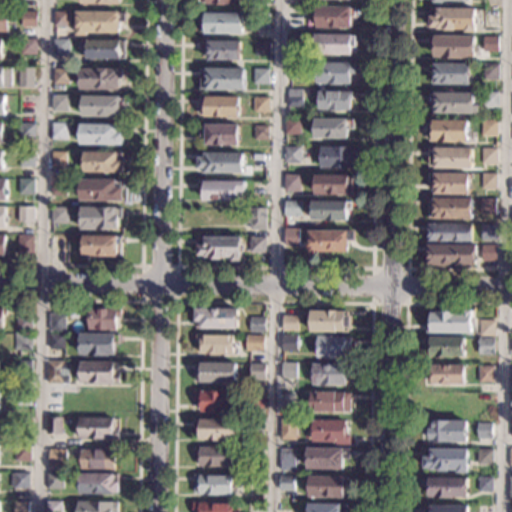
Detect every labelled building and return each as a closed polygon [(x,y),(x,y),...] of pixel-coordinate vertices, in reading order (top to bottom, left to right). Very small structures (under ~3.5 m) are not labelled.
[(303,8),(302,28),(286,28),(286,7),(303,8)] [(356,19),(350,19),(350,28),(315,28),(315,7),(356,8),(356,19)] [(475,18),(478,18),(478,24),(475,24),(475,33),(464,32),(464,30),(436,30),(436,28),(429,28),(430,8),(475,9),(475,18)] [(498,32),(481,32),(481,9),(498,9),(498,32)] [(10,32),(0,32),(0,11),(10,12),(10,32)] [(126,23),(118,23),(118,34),(87,33),(87,35),(75,35),(75,11),(126,12),(126,23)] [(37,27),(21,27),(21,12),(37,12),(37,27)] [(68,27),(53,27),(54,12),(69,12),(68,27)] [(269,30),(253,30),(253,14),(269,14),(269,30)] [(242,34),(201,34),(201,15),(242,15),(242,34)] [(301,50),(286,50),(286,34),(302,34),(301,50)] [(355,49),(350,49),(350,56),(314,55),(315,35),(355,36),(355,49)] [(479,37),(479,52),(474,52),(474,58),(463,58),(463,61),(440,60),(440,58),(432,58),(433,35),(479,37)] [(498,37),(498,53),(483,52),(483,37),(498,37)] [(37,39),(36,55),(21,55),(21,38),(37,39)] [(69,40),(68,56),(53,55),(53,39),(69,40)] [(125,60),(86,59),(86,54),(79,54),(79,41),(126,42),(125,60)] [(240,60),(207,60),(207,51),(200,51),(200,41),(240,42),(240,60)] [(268,56),(253,56),(254,41),(269,41),(268,56)] [(302,62),(301,79),(285,78),(285,62),(302,62)] [(354,74),(349,74),(349,85),(315,84),(315,63),(354,64),(354,74)] [(470,85),(433,85),(434,64),(470,64),(470,85)] [(498,80),(482,80),(482,65),(499,65),(498,80)] [(10,87),(0,86),(0,67),(11,68),(10,87)] [(34,88),(18,88),(18,67),(34,67),(34,88)] [(69,69),(68,85),(53,85),(53,68),(69,69)] [(125,70),(125,79),(118,79),(118,91),(79,90),(80,69),(125,70)] [(244,91),(199,91),(199,69),(244,69),(244,91)] [(268,85),(252,85),(253,69),(268,69),(268,85)] [(351,100),(350,99),(349,110),(317,110),(317,92),(352,92),(351,100)] [(499,93),(498,109),(482,109),(482,92),(499,93)] [(473,104),(478,104),(478,113),(474,113),(474,114),(434,114),(434,103),(429,103),(429,94),(474,94),(473,104)] [(68,96),(68,111),(52,111),(52,96),(68,96)] [(124,107),(119,107),(119,118),(81,117),(81,96),(124,97),(124,107)] [(238,118),(199,118),(199,97),(238,97),(238,118)] [(302,97),(302,107),(286,107),(286,97),(302,97)] [(268,113),(253,113),(253,98),(268,98),(268,113)] [(300,135),(284,135),(284,119),(299,119),(300,119),(300,135)] [(353,130),(346,129),(346,139),(314,138),(315,120),(354,120),(353,130)] [(497,120),(496,137),(481,137),(481,120),(497,120)] [(469,122),(469,131),(471,131),(471,136),(468,136),(468,143),(427,142),(428,121),(469,122)] [(35,139),(18,139),(19,124),(22,124),(36,124),(35,139)] [(67,140),(51,139),(51,124),(68,124),(67,140)] [(123,125),(122,145),(79,144),(79,124),(123,125)] [(238,146),(204,146),(204,136),(199,136),(199,126),(238,126),(238,146)] [(268,127),(268,141),(253,141),(253,126),(268,127)] [(300,164),(283,163),(284,147),(300,147),(300,164)] [(359,148),(358,157),(353,157),(353,169),(319,168),(320,147),(359,148)] [(472,169),(427,169),(427,149),(471,149),(472,149),(472,169)] [(497,149),(497,164),(481,164),(481,149),(497,149)] [(35,167),(19,167),(19,151),(22,151),(35,152),(35,167)] [(66,167),(52,167),(52,152),(66,152),(66,167)] [(123,173),(83,172),(83,152),(123,152),(123,173)] [(267,169),(252,168),(252,153),(267,153),(267,169)] [(243,173),(204,173),(204,169),(198,169),(198,157),(204,157),(204,154),(243,155),(243,173)] [(469,195),(433,194),(434,183),(428,183),(428,174),(469,174),(469,195)] [(497,174),(496,189),(481,189),(481,174),(497,174)] [(299,193),(284,192),(284,175),(299,175),(299,193)] [(351,195),(314,194),(315,175),(321,175),(352,176),(351,195)] [(8,178),(0,177),(0,199),(7,200),(8,178)] [(34,195),(18,195),(19,179),(35,179),(34,195)] [(67,180),(67,196),(51,196),(51,180),(67,180)] [(122,201),(80,201),(80,180),(122,180),(122,201)] [(244,192),(238,192),(238,201),(203,201),(203,192),(198,192),(199,181),(244,181),(244,192)] [(267,182),(266,196),(251,196),(251,181),(267,182)] [(472,198),(472,208),(475,208),(474,215),(472,215),(472,220),(426,219),(427,197),(472,198)] [(496,199),(495,215),(480,215),(480,198),(496,199)] [(301,216),(284,216),(284,201),(301,201),(301,216)] [(352,211),(347,211),(347,220),(311,220),(312,201),(352,202),(352,211)] [(0,227),(7,227),(8,205),(0,204),(0,227)] [(34,223),(18,223),(18,207),(34,207),(34,223)] [(67,208),(67,224),(51,223),(51,208),(67,208)] [(122,219),(118,219),(118,230),(80,229),(80,208),(122,208),(122,219)] [(266,231),(250,230),(250,224),(245,224),(246,208),(266,209),(266,231)] [(473,243),(426,242),(426,223),(473,224),(473,243)] [(496,225),(496,241),(481,240),(481,225),(496,225)] [(297,247),(283,247),(283,226),(297,226),(297,247)] [(354,241),(347,241),(347,252),(317,252),(317,255),(307,255),(308,231),(354,231),(354,241)] [(34,256),(18,256),(18,235),(34,235),(34,256)] [(66,236),(65,251),(50,251),(51,236),(66,236)] [(122,257),(83,256),(83,236),(122,236),(122,257)] [(266,238),(265,253),(249,253),(249,237),(266,238)] [(240,261),(230,261),(230,258),(204,258),(204,256),(197,256),(198,238),(241,238),(240,261)] [(476,267),(426,266),(426,243),(476,245),(476,267)] [(496,246),(495,261),(480,261),(481,245),(496,246)] [(122,318),(117,318),(117,332),(88,331),(88,309),(108,310),(108,306),(122,307),(122,318)] [(237,335),(231,335),(231,330),(194,330),(195,308),(237,309),(237,335)] [(472,317),(474,317),(474,323),(471,323),(471,335),(426,334),(427,323),(424,323),(425,313),(463,314),(463,310),(472,310),(472,317)] [(346,316),(352,316),(352,330),(346,330),(346,334),(311,333),(311,311),(346,311),(346,316)] [(66,332),(49,331),(50,314),(53,314),(66,314),(66,332)] [(298,332),(282,331),(282,315),(296,315),(299,315),(298,332)] [(32,332),(17,332),(17,316),(32,316),(32,332)] [(265,333),(249,333),(249,317),(265,317),(265,333)] [(495,336),(479,336),(479,320),(495,320),(495,336)] [(32,334),(32,351),(14,351),(14,333),(32,334)] [(65,334),(65,350),(49,350),(49,333),(65,334)] [(121,345),(116,345),(115,356),(110,356),(110,357),(88,356),(88,355),(79,355),(80,333),(121,334),(121,345)] [(233,355),(200,354),(200,343),(195,343),(195,335),(234,335),(233,355)] [(338,338),(351,338),(351,350),(346,350),(346,359),(315,358),(315,351),(313,351),(314,339),(317,339),(317,335),(338,336),(338,338)] [(264,351),(246,351),(246,336),(264,336),(264,351)] [(297,351),(282,351),(282,336),(297,336),(297,351)] [(464,339),(464,345),(466,345),(466,352),(464,351),(463,358),(426,357),(426,338),(464,339)] [(494,356),(477,356),(478,338),(495,338),(494,356)] [(32,376),(16,376),(16,361),(32,361),(32,376)] [(69,384),(48,384),(48,361),(69,361),(69,384)] [(114,372),(121,372),(120,383),(114,383),(114,384),(79,384),(79,381),(75,380),(75,373),(79,373),(80,362),(114,362),(114,372)] [(236,383),(194,382),(195,363),(236,364),(236,383)] [(296,379),(281,379),(281,363),(297,363),(296,379)] [(265,380),(249,380),(249,364),(266,364),(265,380)] [(350,376),(346,376),(346,386),(312,385),(312,364),(350,364),(350,376)] [(464,385),(430,384),(430,373),(425,373),(426,365),(464,366),(464,385)] [(493,383),(478,383),(478,366),(493,366),(493,383)] [(31,406),(17,405),(17,390),(31,390),(31,406)] [(235,413),(198,412),(199,402),(193,401),(194,390),(235,391),(235,413)] [(294,406),(281,406),(281,391),(294,391),(294,406)] [(350,413),(310,413),(310,392),(350,393),(350,413)] [(263,408),(247,408),(248,393),(263,393),(263,408)] [(466,415),(430,415),(430,403),(424,403),(424,394),(466,395),(466,415)] [(31,417),(31,425),(19,424),(19,416),(31,417)] [(62,434),(47,435),(47,417),(62,417),(62,434)] [(115,429),(119,429),(119,440),(78,439),(79,418),(115,419),(115,429)] [(236,440),(222,440),(222,442),(208,442),(208,439),(199,439),(199,431),(194,431),(194,418),(236,418),(236,440)] [(295,440),(280,440),(280,419),(281,419),(296,419),(295,440)] [(262,435),(248,435),(248,420),(263,420),(262,435)] [(346,435),(349,435),(349,445),(336,444),(336,443),(311,443),(312,420),(346,421),(346,435)] [(466,431),(468,431),(468,437),(466,437),(466,443),(429,442),(430,430),(424,430),(425,421),(466,421),(466,431)] [(492,443),(477,442),(477,421),(492,421),(492,443)] [(31,462),(15,462),(15,446),(31,446),(31,462)] [(232,467),(197,466),(197,455),(194,455),(194,447),(232,447),(232,467)] [(263,448),(263,456),(248,456),(248,448),(263,448)] [(349,460),(343,460),(343,470),(306,470),(307,448),(341,449),(341,448),(349,448),(349,460)] [(66,466),(49,466),(49,449),(67,450),(66,466)] [(295,471),(279,470),(280,449),(296,449),(295,471)] [(467,457),(470,457),(470,463),(468,463),(467,474),(456,473),(456,471),(450,471),(450,473),(437,473),(437,470),(429,470),(429,468),(423,468),(424,449),(467,450),(467,457)] [(493,450),(492,466),(476,465),(477,449),(493,450)] [(119,459),(115,459),(115,470),(81,469),(81,450),(119,450),(119,459)] [(30,488),(11,488),(12,473),(30,473),(30,488)] [(63,489),(47,489),(48,474),(63,474),(63,489)] [(119,494),(115,494),(115,495),(79,495),(80,475),(119,475),(119,494)] [(232,486),(235,486),(234,494),(231,493),(231,495),(193,495),(194,475),(232,475),(232,486)] [(262,485),(246,485),(246,475),(262,475),(262,485)] [(295,492),(280,492),(280,476),(295,476),(295,492)] [(349,496),(345,496),(345,499),(308,498),(309,476),(349,476),(349,496)] [(493,478),(492,492),(478,492),(479,477),(493,478)] [(467,486),(470,486),(470,493),(467,493),(467,497),(453,497),(453,499),(435,499),(435,497),(428,497),(428,487),(423,487),(423,478),(467,478),(467,486)] [(29,511),(14,511),(14,500),(30,501),(29,511)] [(63,511),(47,511),(48,501),(63,501),(63,511)] [(104,503),(118,503),(118,511),(77,511),(78,502),(93,502),(93,501),(104,502),(104,503)] [(233,508),(239,508),(239,511),(197,511),(198,511),(192,511),(192,502),(233,503),(233,508)] [(348,511),(307,511),(307,503),(348,504),(348,511)]
